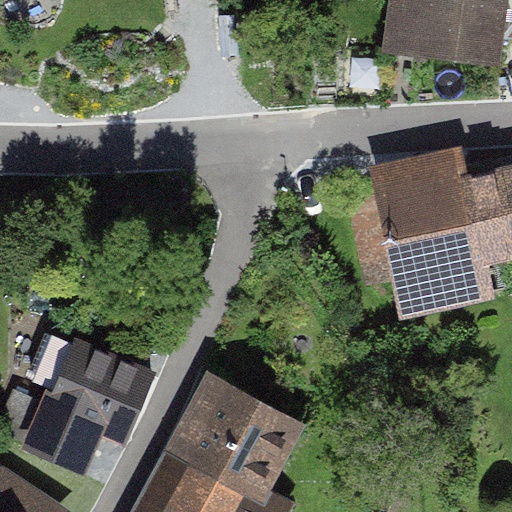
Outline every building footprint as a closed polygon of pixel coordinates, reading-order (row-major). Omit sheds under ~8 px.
[(511,0),(395,0),(393,40),(419,42),(418,54),(507,61),(511,0)] [(384,181),(403,281),(511,260),(511,184),(479,190),(474,164),(384,181)] [(87,334),(45,403),(114,444),(156,375),(87,334)] [(225,376),(148,511),(282,511),(327,433),(225,376)] [(78,492),(107,445),(59,416),(31,464),(78,492)] [(64,511),(3,476),(0,481),(0,511),(64,511)]
